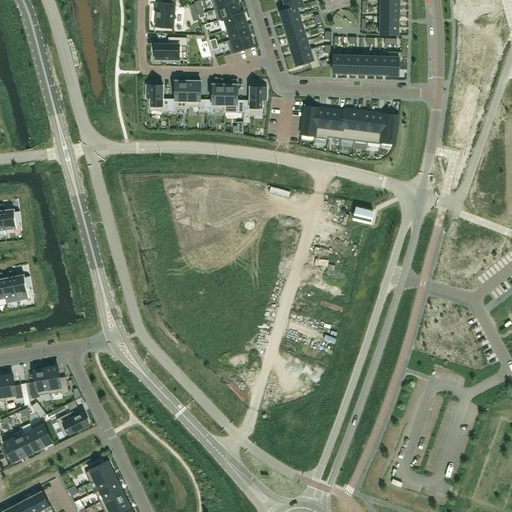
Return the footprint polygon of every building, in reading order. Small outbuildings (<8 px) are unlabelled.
[(158,3),(156,27),(172,28),(174,5),(176,5),(176,0),(164,0),(164,3),(158,3)] [(236,0),(211,0),(214,9),(237,2),(236,0)] [(302,0),(282,0),(286,9),(286,10),(297,6),(304,4),(302,0)] [(484,0),(471,0),(474,17),(487,15),(484,0)] [(497,0),(484,0),(487,15),(499,13),(497,0)] [(237,2),(214,9),(218,21),(224,19),(224,18),(240,13),(237,2)] [(286,9),(279,11),(282,20),(300,15),(297,6),(286,10),(286,9)] [(380,7),(380,16),(399,16),(399,7),(380,7)] [(240,13),(224,18),(224,19),(228,29),(246,23),(242,12),(240,13)] [(300,15),(282,20),(284,29),(302,23),(300,15)] [(380,16),(380,25),(399,25),(399,16),(380,16)] [(246,23),(228,29),(231,39),(231,40),(249,34),(246,23)] [(302,23),(284,29),(287,38),(305,32),(302,23)] [(380,25),(380,34),(398,35),(399,25),(380,25)] [(305,32),(287,38),(290,46),(308,41),(305,32)] [(231,39),(226,41),(230,53),(232,52),(253,46),(249,34),(231,40),(231,39)] [(155,44),(155,59),(179,59),(179,45),(187,45),(187,38),(169,37),(169,43),(168,44),(155,44)] [(308,41),(290,46),(293,55),(310,49),(308,41)] [(310,49),(293,55),(296,66),(309,62),(312,70),(321,67),(315,47),(310,49)] [(388,56),(387,75),(399,75),(399,62),(401,62),(401,52),(388,51),(387,56),(388,56)] [(334,54),(333,73),(342,73),(343,55),(334,54)] [(343,55),(342,73),(351,74),(352,55),(343,55)] [(352,55),(351,74),(360,74),(361,55),(352,55)] [(361,55),(360,74),(369,74),(370,56),(361,55)] [(370,56),(369,74),(378,75),(379,56),(370,56)] [(379,56),(378,75),(387,75),(388,56),(387,56),(379,56)] [(169,99),(169,112),(176,112),(176,108),(188,108),(188,106),(188,81),(176,80),(175,99),(169,99)] [(188,81),(188,106),(200,106),(199,112),(206,112),(206,99),(200,99),(201,81),(188,81)] [(206,99),(206,112),(213,112),(213,113),(224,114),(224,112),(224,107),(225,107),(225,84),(213,84),(212,99),(206,99)] [(224,107),(224,112),(237,112),(237,113),(243,113),(243,100),(237,100),(238,84),(225,84),(225,107),(224,107)] [(146,86),(146,97),(150,97),(150,110),(162,111),(162,112),(169,112),(169,99),(163,99),(163,85),(150,85),(150,86),(146,86)] [(243,100),(243,113),(250,113),(250,112),(262,112),(263,99),(267,99),(267,88),(263,88),(263,87),(250,87),(250,100),(243,100)] [(305,106),(301,134),(314,135),(315,135),(318,108),(305,106)] [(314,135),(314,138),(328,139),(328,137),(331,109),(318,108),(315,135),(314,135)] [(331,109),(328,137),(341,139),(344,111),(331,109)] [(344,111),(341,139),(354,140),(358,110),(344,109),(344,111)] [(358,110),(354,140),(367,142),(371,112),(358,110)] [(371,112),(367,142),(381,144),(381,141),(380,141),(384,114),(371,112)] [(384,114),(380,141),(381,141),(394,143),(397,115),(384,114)] [(4,210),(2,210),(4,230),(5,235),(6,235),(5,235),(5,230),(17,229),(16,222),(21,222),(20,211),(15,212),(14,209),(4,210)] [(3,278),(1,279),(5,298),(5,303),(17,300),(13,277),(14,276),(13,270),(9,271),(10,277),(3,278)] [(14,276),(13,277),(17,300),(29,298),(27,288),(32,287),(30,276),(25,277),(24,274),(14,276)] [(58,366),(45,368),(45,369),(46,368),(50,393),(49,393),(50,393),(61,391),(62,394),(69,392),(66,376),(60,377),(58,366)] [(35,381),(29,382),(32,398),(39,397),(38,395),(49,393),(50,393),(46,368),(45,369),(33,371),(35,381)] [(13,374),(1,376),(5,398),(16,396),(16,398),(23,397),(21,384),(15,385),(13,374)] [(74,401),(67,405),(69,409),(77,406),(74,401)] [(71,412),(56,419),(59,424),(65,436),(89,424),(83,412),(73,417),(71,412)] [(42,420),(31,425),(33,429),(34,429),(42,446),(51,442),(52,442),(42,420)] [(22,429),(12,434),(23,456),(33,451),(32,451),(24,434),(22,429)] [(24,434),(32,451),(33,451),(42,446),(34,429),(33,429),(24,434)] [(12,434),(2,439),(4,444),(13,461),(21,457),(23,456),(12,434)] [(108,461),(85,472),(90,482),(95,480),(112,471),(107,462),(108,462),(108,461)] [(112,471),(95,480),(99,489),(99,490),(117,481),(112,471)] [(99,489),(95,491),(100,501),(121,491),(117,481),(99,490),(99,489)] [(42,491),(32,496),(40,511),(50,506),(42,491)] [(121,491),(100,501),(104,511),(126,501),(121,491)] [(32,496),(23,501),(29,511),(38,511),(40,511),(32,496)] [(29,511),(23,501),(14,505),(17,511),(29,511)] [(126,501),(104,511),(127,511),(131,510),(126,501)]
